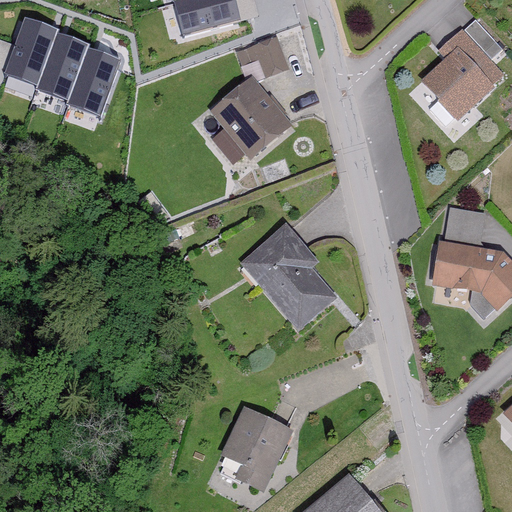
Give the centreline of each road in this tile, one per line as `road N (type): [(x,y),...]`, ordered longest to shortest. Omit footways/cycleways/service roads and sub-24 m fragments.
road 1 (residential): [(417,447),(340,94)]
road 2 (residential): [(444,0),(340,94)]
road 3 (residential): [(417,447),(511,360)]
